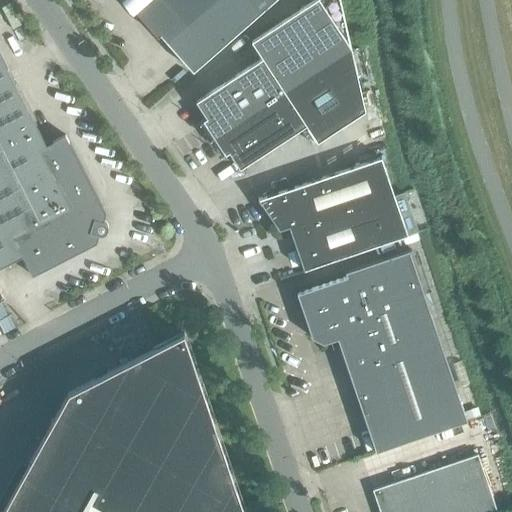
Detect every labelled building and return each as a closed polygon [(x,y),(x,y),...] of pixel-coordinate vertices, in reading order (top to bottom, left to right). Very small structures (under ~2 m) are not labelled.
[(274,0),(122,0),(134,13),(136,11),(158,36),(161,34),(194,71),(243,27),(274,0)] [(263,58),(197,101),(208,118),(204,120),(226,154),(230,152),(240,168),(307,125),(308,127),(303,130),(311,143),(317,139),(318,141),(366,110),(340,0),(314,0),(252,41),(263,58)] [(47,144),(0,53),(0,267),(23,256),(33,275),(97,242),(99,235),(100,235),(102,235),(104,235),(105,234),(106,234),(107,232),(108,231),(108,230),(109,229),(109,228),(109,227),(108,225),(108,224),(107,223),(106,222),(105,221),(99,219),(103,206),(66,135),(47,144)] [(382,158),(259,199),(275,222),(274,222),(273,223),(273,224),(272,225),(271,226),(271,227),(271,228),(271,229),(271,230),(271,231),(271,232),(272,233),(272,234),(273,235),(274,236),(275,237),(276,238),(277,238),(278,239),(279,239),(280,239),(281,239),(282,239),(283,239),(293,235),(295,244),(297,247),(303,267),(304,269),(408,234),(418,231),(405,191),(394,195),(382,158)] [(466,421),(410,250),(346,272),(347,276),(297,293),(313,338),(324,343),(338,337),(376,451),(466,421)] [(244,511),(184,333),(131,360),(69,392),(1,511),(244,511)] [(380,511),(498,511),(478,454),(373,489),(380,511)]
